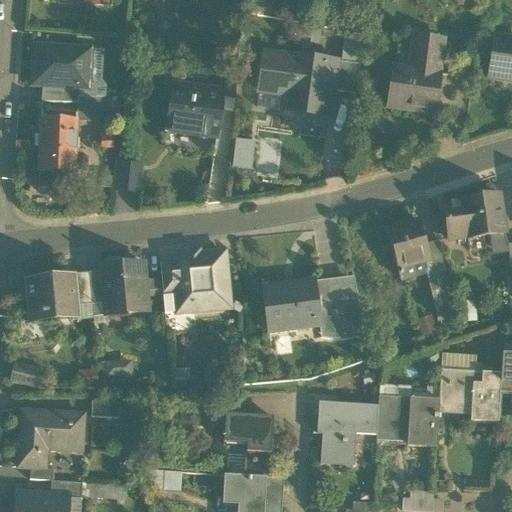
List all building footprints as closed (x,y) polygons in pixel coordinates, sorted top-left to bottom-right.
[(344,64),(359,66),(362,37),(343,34),(340,64),(344,65),(344,64)] [(386,109),(435,116),(441,76),(438,76),(443,41),(422,38),(417,73),(410,72),(392,70),(386,109)] [(415,38),(410,72),(417,73),(422,38),(415,38)] [(488,78),(511,81),(511,42),(494,39),(488,78)] [(87,86),(89,51),(33,48),(31,88),(41,88),(66,90),(66,86),(87,87),(87,86)] [(102,52),(89,51),(87,86),(95,86),(94,100),(103,100),(105,100),(106,88),(100,83),(102,52)] [(282,109),(328,115),(331,92),(340,94),(344,65),(340,64),(289,57),(288,60),(263,56),(258,93),(283,96),(282,109)] [(456,81),(472,83),(475,58),(459,56),(456,81)] [(340,94),(355,96),(359,66),(344,64),(344,65),(340,94)] [(220,111),(232,112),(236,87),(223,85),(222,93),(223,93),(220,111)] [(66,90),(41,88),(40,104),(76,105),(76,99),(94,100),(95,86),(87,86),(87,87),(66,86),(66,90)] [(191,95),(192,89),(172,86),(171,92),(191,95)] [(165,135),(216,142),(220,111),(223,93),(222,93),(192,89),(191,95),(171,92),(165,135)] [(75,123),(102,124),(103,100),(94,100),(76,99),(76,105),(76,116),(75,122),(75,123)] [(328,119),(328,115),(282,109),(281,113),(328,119)] [(37,190),(59,191),(60,175),(73,175),(74,154),(76,154),(76,142),(75,142),(75,123),(75,122),(40,120),(39,138),(34,138),(33,149),(39,149),(37,190)] [(15,143),(14,153),(28,154),(29,144),(15,143)] [(140,167),(117,164),(114,192),(138,195),(140,167)] [(461,202),(461,203),(466,239),(488,236),(503,234),(498,197),(461,202)] [(448,241),(466,239),(461,203),(443,206),(448,241)] [(387,237),(397,271),(429,262),(424,246),(418,224),(408,227),(409,230),(387,237)] [(506,247),(503,234),(488,236),(491,257),(507,255),(506,247)] [(429,262),(431,272),(443,270),(437,242),(424,246),(429,262)] [(173,292),(176,315),(226,310),(224,289),(227,288),(223,254),(200,257),(196,261),(189,261),(184,258),(170,259),(171,267),(173,292)] [(431,272),(429,262),(397,271),(400,284),(427,276),(427,274),(431,272)] [(102,274),(105,306),(106,311),(125,310),(125,315),(145,313),(142,278),(144,277),(143,266),(102,270),(102,274)] [(160,280),(162,293),(173,292),(171,267),(159,268),(160,280)] [(427,276),(434,305),(451,301),(443,270),(431,272),(427,274),(427,276)] [(102,274),(88,275),(91,307),(96,307),(105,306),(102,274)] [(77,309),(91,307),(88,275),(68,277),(69,289),(75,288),(77,309)] [(22,281),(27,328),(29,327),(29,325),(72,321),(70,309),(77,309),(75,288),(69,289),(68,277),(67,277),(67,279),(26,283),(25,281),(22,281)] [(312,283),(315,309),(334,307),(355,304),(352,278),(312,283)] [(162,293),(160,280),(147,281),(149,299),(162,298),(162,293)] [(295,324),(296,330),(318,327),(315,309),(312,283),(290,286),(290,290),(264,293),(263,290),(261,290),(266,328),(295,324)] [(162,293),(162,298),(164,316),(176,315),(173,292),(162,293)] [(434,305),(438,323),(455,319),(451,301),(434,305)] [(464,303),(465,323),(476,323),(475,302),(464,303)] [(355,304),(334,307),(338,336),(359,334),(355,304)] [(107,317),(106,311),(105,306),(96,307),(98,324),(109,323),(108,317),(107,317)] [(319,338),(338,336),(334,307),(315,309),(318,327),(319,338)] [(29,325),(29,327),(78,322),(77,309),(70,309),(72,321),(29,325)] [(415,321),(421,340),(436,335),(431,317),(415,321)] [(266,333),(296,330),(295,324),(266,328),(266,333)] [(441,355),(440,372),(475,374),(476,357),(441,355)] [(511,356),(501,356),(500,375),(499,396),(511,396),(511,356)] [(100,364),(101,380),(132,377),(131,363),(100,364)] [(13,364),(8,383),(38,391),(43,371),(13,364)] [(77,373),(79,390),(98,389),(97,371),(77,373)] [(438,407),(470,409),(472,410),(473,387),(482,387),(483,374),(475,374),(440,372),(438,402),(438,407)] [(154,374),(155,390),(170,389),(169,373),(154,374)] [(500,375),(483,374),(482,387),(473,387),(472,410),(470,409),(469,422),(497,424),(499,396),(500,375)] [(435,449),(438,407),(438,402),(410,400),(410,402),(378,400),(378,408),(376,436),(407,438),(406,447),(435,449)] [(91,403),(90,418),(118,420),(118,405),(91,403)] [(355,435),(376,436),(378,408),(329,405),(329,409),(318,409),(317,424),(323,424),(323,435),(321,435),(321,437),(320,460),(353,462),(355,435)] [(29,470),(38,471),(40,451),(80,453),(81,418),(20,414),(17,470),(29,470)] [(244,457),(243,478),(269,480),(271,453),(270,453),(272,419),(224,417),(223,440),(246,441),(246,451),(245,451),(244,457)] [(227,456),(226,477),(243,478),(244,457),(227,456)] [(128,458),(116,475),(127,483),(140,467),(128,458)] [(50,484),(51,483),(52,472),(38,471),(29,470),(29,482),(50,484)] [(149,472),(147,490),(180,493),(181,474),(149,472)] [(279,511),(281,481),(269,480),(243,478),(226,477),(224,477),(223,501),(241,502),(240,511),(279,511)] [(68,501),(80,501),(81,486),(51,483),(50,484),(49,498),(68,499),(68,501)] [(125,489),(81,486),(80,501),(125,505),(125,489)] [(401,500),(400,511),(430,511),(432,493),(409,492),(408,501),(401,500)] [(67,511),(68,501),(68,499),(49,498),(16,495),(14,511),(67,511)] [(79,511),(80,501),(68,501),(67,511),(79,511)]
